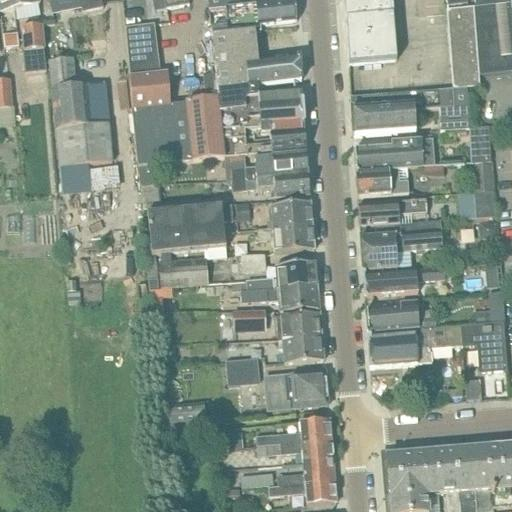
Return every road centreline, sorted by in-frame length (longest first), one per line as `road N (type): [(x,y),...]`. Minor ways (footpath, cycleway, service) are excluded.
road 1 (residential): [(352,431),(317,0)]
road 2 (residential): [(352,431),(511,419)]
